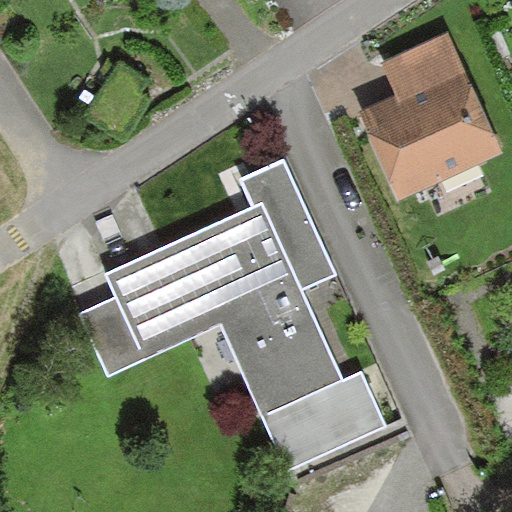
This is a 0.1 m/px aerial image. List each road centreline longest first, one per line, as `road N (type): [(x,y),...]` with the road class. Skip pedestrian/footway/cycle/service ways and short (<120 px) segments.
road 1 (residential): [(76,196),(370,0)]
road 2 (track): [(0,390),(76,196)]
road 3 (residential): [(0,82),(76,196)]
